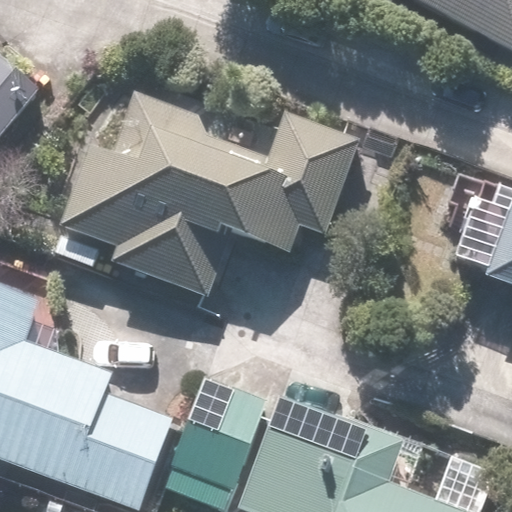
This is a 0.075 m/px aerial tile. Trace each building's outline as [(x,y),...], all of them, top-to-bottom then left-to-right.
[(511,0),(365,0),(511,76),(511,0)] [(0,137),(33,98),(0,70),(0,137)] [(88,277),(95,253),(110,258),(105,275),(202,307),(219,255),(239,261),(250,227),(316,248),(346,154),(163,94),(160,104),(103,87),(54,240),(46,263),(88,277)] [(440,272),(481,286),(477,296),(511,307),(511,203),(509,202),(468,189),(440,272)] [(32,316),(0,305),(0,478),(89,511),(132,511),(164,428),(102,405),(109,386),(19,352),(32,316)] [(290,371),(273,419),(265,416),(234,511),(409,511),(400,509),(418,457),(348,432),(361,395),(290,371)] [(224,511),(259,407),(199,387),(163,499),(202,511),(224,511)]
